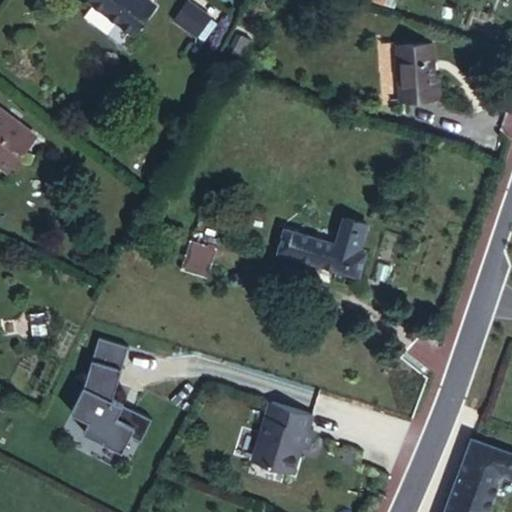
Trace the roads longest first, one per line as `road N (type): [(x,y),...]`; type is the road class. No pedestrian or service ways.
road 1 (unknown): [(438,448),(249,371),(144,369)]
road 2 (tertiary): [(408,511),(433,464),(511,238)]
